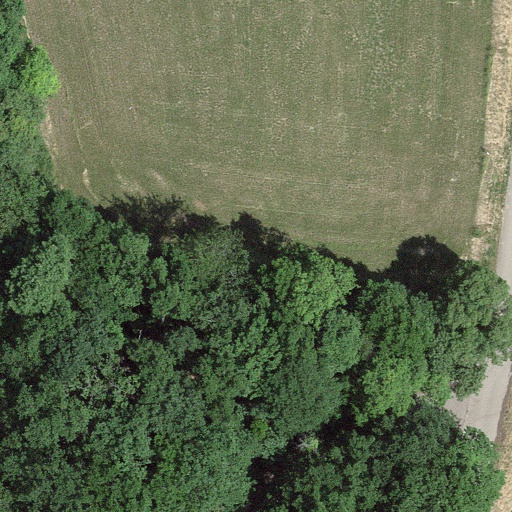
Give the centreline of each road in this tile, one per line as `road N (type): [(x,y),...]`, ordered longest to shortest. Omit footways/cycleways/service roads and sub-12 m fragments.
road 1 (track): [(493,415),(402,431),(281,511)]
road 2 (unclassified): [(511,313),(473,511)]
